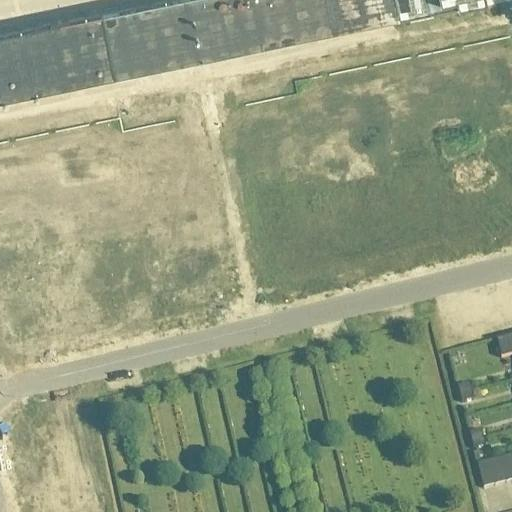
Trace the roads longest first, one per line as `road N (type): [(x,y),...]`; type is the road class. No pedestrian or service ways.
road 1 (residential): [(198,77),(511,11)]
road 2 (residential): [(253,323),(511,262)]
road 3 (residential): [(0,383),(253,323)]
road 4 (residential): [(198,77),(253,323)]
road 5 (residential): [(0,120),(198,77)]
